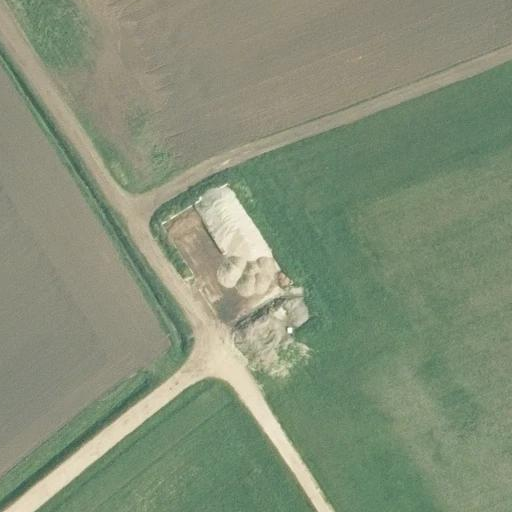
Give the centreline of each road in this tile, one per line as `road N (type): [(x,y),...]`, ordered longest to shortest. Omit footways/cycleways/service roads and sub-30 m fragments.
road 1 (track): [(0,17),(216,351)]
road 2 (track): [(20,511),(216,351)]
road 3 (track): [(216,351),(325,511)]
